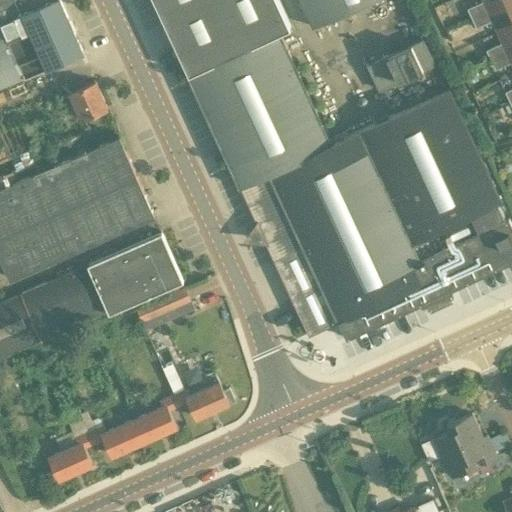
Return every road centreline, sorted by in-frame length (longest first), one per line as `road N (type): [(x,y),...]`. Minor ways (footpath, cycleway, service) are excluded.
road 1 (tertiary): [(298,422),(106,0)]
road 2 (secondary): [(96,511),(298,422)]
road 3 (secondary): [(298,422),(474,339)]
